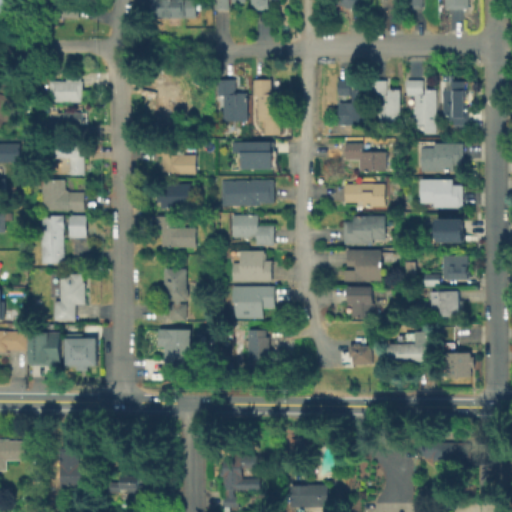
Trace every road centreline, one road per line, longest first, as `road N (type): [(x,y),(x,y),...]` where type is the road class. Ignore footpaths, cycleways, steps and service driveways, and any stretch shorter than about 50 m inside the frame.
road 1 (tertiary): [(511,406),(0,400)]
road 2 (residential): [(494,0),(495,406)]
road 3 (residential): [(118,0),(122,402)]
road 4 (residential): [(306,0),(304,286),(320,346)]
road 5 (residential): [(494,45),(217,49)]
